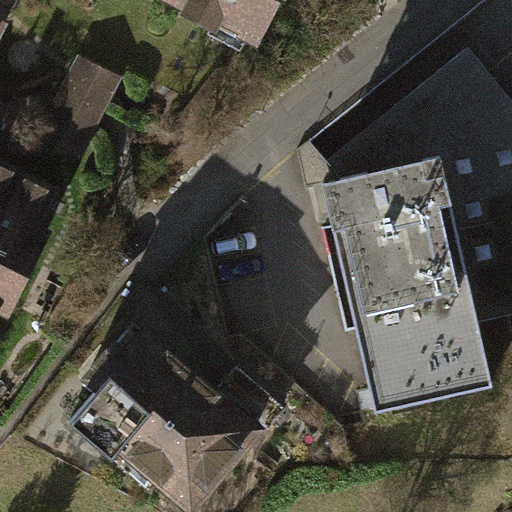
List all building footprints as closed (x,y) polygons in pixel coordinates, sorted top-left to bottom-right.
[(0,40),(15,9),(0,0),(0,314),(11,320),(73,189),(0,150),(0,40)] [(197,0),(257,32),(274,0),(197,0)] [(449,157),(486,320),(511,315),(511,94),(475,46),(331,157),(349,179),(449,157)] [(95,141),(127,70),(84,51),(52,122),(95,141)] [(349,179),(332,183),(383,411),(501,385),(486,320),(449,157),(349,179)] [(100,386),(71,420),(113,457),(123,444),(192,504),(237,449),(245,456),(278,415),(279,408),(271,402),(271,394),(242,369),(233,369),(215,391),(147,332),(121,363),(108,353),(88,376),(100,386)]
